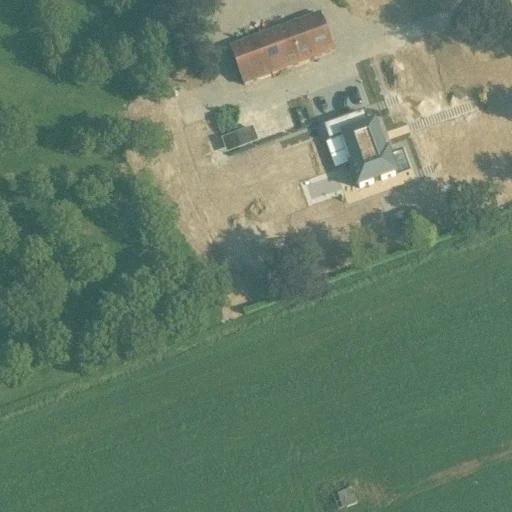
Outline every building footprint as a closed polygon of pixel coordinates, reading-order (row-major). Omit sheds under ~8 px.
[(243,87),(335,52),(321,13),(229,47),(243,87)] [(352,165),(349,166),(357,189),(397,175),(389,152),(385,153),(374,124),(369,125),(364,113),(326,127),(332,142),(343,138),(352,165)] [(252,129),(233,136),(238,150),(257,143),(252,129)] [(415,211),(395,218),(399,231),(420,224),(415,211)] [(351,490),(332,497),(338,511),(357,505),(351,490)]
